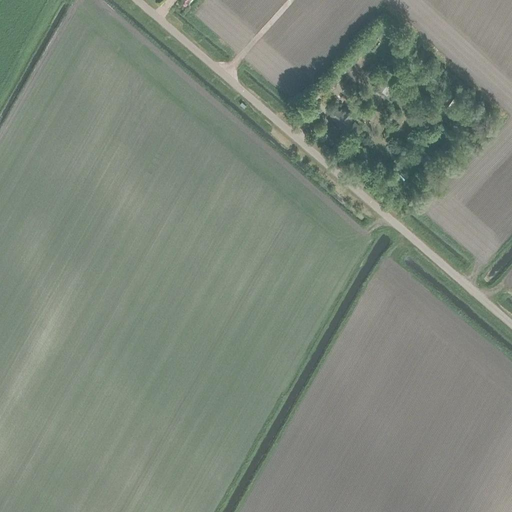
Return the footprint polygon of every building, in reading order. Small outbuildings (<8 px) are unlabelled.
[(359,58),(352,52),(321,86),(328,92),(329,93),(335,86),(334,85),(359,58)] [(363,74),(369,65),(360,59),(355,68),(363,74)] [(376,71),(370,79),(378,86),(385,77),(376,71)] [(358,81),(347,74),(345,77),(356,85),(358,81)] [(398,90),(383,79),(377,88),(391,99),(398,90)] [(454,99),(448,107),(461,117),(453,127),(462,135),(476,116),(467,109),(454,99)] [(354,137),(363,127),(353,118),(360,111),(352,103),(345,111),(343,109),(341,112),(338,109),(333,115),(338,119),(336,121),(354,137)]
